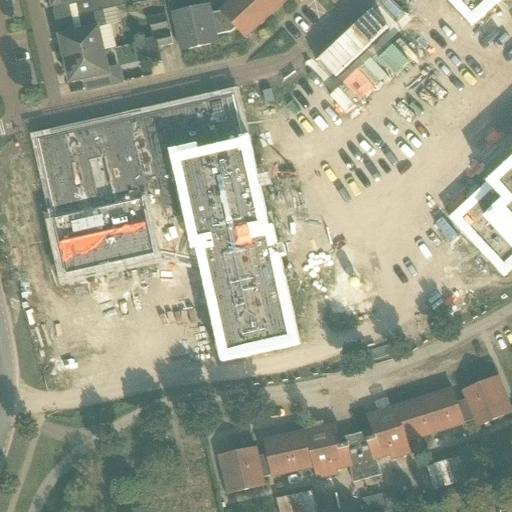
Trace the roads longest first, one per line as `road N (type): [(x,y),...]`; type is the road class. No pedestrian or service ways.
road 1 (residential): [(0,134),(305,68),(379,0)]
road 2 (residential): [(2,414),(340,340)]
